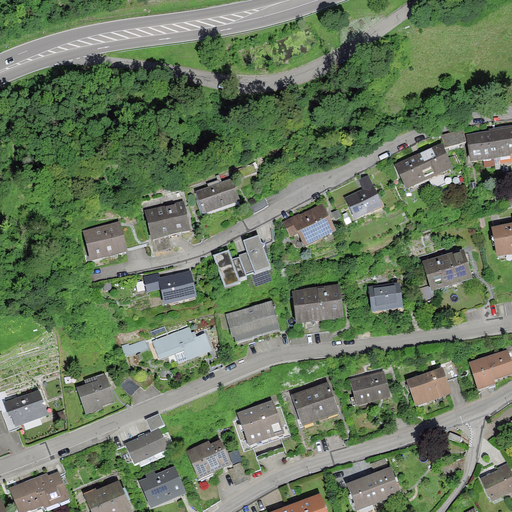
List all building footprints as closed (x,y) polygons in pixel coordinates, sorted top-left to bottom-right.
[(494,132),(498,154),(511,152),(511,125),(494,129),(494,132)] [(461,128),(440,135),(444,146),(465,138),(461,128)] [(498,154),(494,132),(467,136),(471,159),(498,154)] [(439,144),(395,164),(406,186),(418,181),(416,178),(437,169),(438,171),(449,166),(439,144)] [(362,189),(344,197),(346,200),(353,216),(368,209),(366,205),(378,200),(367,175),(357,179),(362,189)] [(335,205),(346,200),(344,197),(362,189),(357,179),(356,176),(328,189),(335,205)] [(211,186),(195,192),(202,211),(237,197),(230,179),(218,183),(216,179),(209,182),(211,186)] [(267,202),(262,193),(248,202),(253,211),(267,202)] [(183,200),(144,208),(153,249),(169,246),(166,232),(189,227),(183,200)] [(319,203),(282,221),(288,233),(297,229),(303,241),(331,227),(319,203)] [(117,222),(83,228),(89,256),(123,250),(117,222)] [(511,222),(491,227),(496,255),(511,252),(511,222)] [(144,240),(141,226),(122,230),(125,244),(144,240)] [(268,231),(243,242),(256,274),(283,263),(268,231)] [(446,246),(443,237),(410,246),(413,255),(446,246)] [(230,258),(222,261),(232,285),(256,274),(243,242),(226,249),(230,258)] [(430,283),(431,288),(441,285),(440,282),(468,274),(463,259),(469,257),(466,249),(424,262),(430,283)] [(158,272),(143,275),(145,288),(160,285),(163,300),(194,294),(189,270),(159,276),(158,272)] [(368,287),(370,309),(390,307),(389,304),(401,303),(399,283),(368,287)] [(431,288),(430,283),(418,286),(421,297),(433,294),(431,288)] [(292,289),(294,316),(325,313),(341,312),(339,285),(292,289)] [(485,303),(481,289),(460,294),(463,308),(485,303)] [(227,311),(235,344),(279,333),(271,300),(227,311)] [(408,319),(422,316),(419,302),(412,304),(413,309),(406,310),(408,319)] [(325,313),(294,316),(287,317),(288,332),(327,329),(325,313)] [(188,325),(152,340),(157,352),(180,342),(186,357),(210,348),(204,332),(193,337),(188,325)] [(142,338),(129,344),(133,352),(149,345),(146,337),(142,338)] [(468,363),(476,386),(489,381),(488,378),(511,369),(511,364),(507,350),(468,363)] [(440,368),(443,377),(458,371),(456,365),(469,361),(466,352),(438,362),(440,368)] [(407,379),(415,402),(448,392),(443,377),(440,368),(407,379)] [(133,377),(127,371),(117,382),(130,393),(140,383),(144,387),(150,380),(139,370),(133,377)] [(349,378),(355,402),(389,394),(384,370),(349,378)] [(96,379),(76,386),(84,408),(114,397),(104,372),(95,376),(96,379)] [(327,381),(309,387),(318,414),(328,411),(337,408),(327,381)] [(310,417),(318,414),(309,387),(290,394),(300,421),(310,417)] [(38,391),(4,403),(7,413),(3,414),(8,428),(16,425),(15,422),(45,411),(38,391)] [(390,415),(406,410),(401,396),(385,401),(390,415)] [(238,413),(249,442),(281,430),(270,401),(238,413)] [(64,409),(56,411),(58,418),(66,416),(64,409)] [(328,411),(318,414),(325,433),(334,430),(328,411)] [(144,418),(149,429),(163,423),(158,412),(144,418)] [(316,436),(325,433),(318,414),(310,417),(316,436)] [(123,442),(133,463),(167,448),(158,427),(123,442)] [(293,428),(278,433),(286,454),(300,449),(293,428)] [(444,442),(459,449),(464,439),(449,432),(444,442)] [(186,452),(198,477),(229,462),(218,440),(204,447),(203,444),(186,452)] [(247,472),(260,467),(251,443),(238,448),(247,472)] [(227,467),(234,481),(245,476),(239,461),(227,467)] [(481,477),(492,499),(511,489),(511,470),(507,461),(495,467),(497,469),(481,477)] [(139,479),(150,504),(182,491),(172,466),(152,474),(150,471),(144,473),(145,477),(139,479)] [(346,483),(357,511),(377,511),(373,500),(398,491),(389,466),(346,483)] [(33,478),(42,501),(43,504),(67,494),(58,471),(48,475),(47,472),(33,478)] [(42,501),(33,478),(9,488),(18,511),(42,501)] [(94,486),(83,491),(92,511),(113,511),(128,506),(117,480),(96,489),(94,486)] [(270,510),(270,511),(325,511),(319,493),(270,510)] [(148,511),(184,511),(188,511),(182,496),(148,511)]
